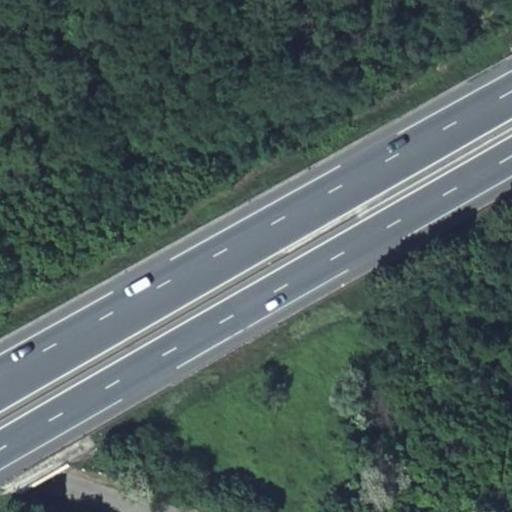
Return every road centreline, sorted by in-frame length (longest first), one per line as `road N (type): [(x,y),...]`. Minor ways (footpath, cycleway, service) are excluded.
road 1 (motorway): [(0,449),(511,154)]
road 2 (motorway): [(511,95),(0,385)]
road 3 (unclassified): [(134,511),(0,463)]
